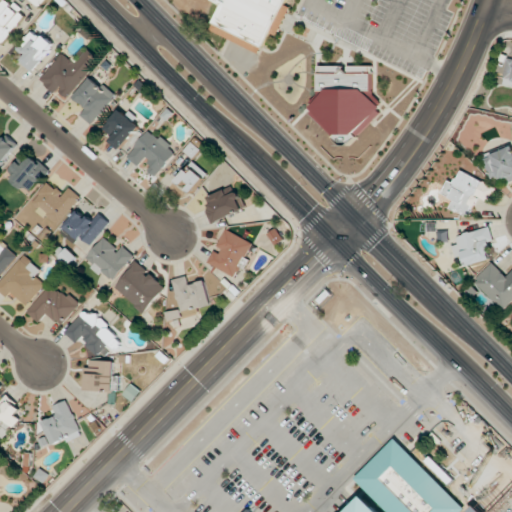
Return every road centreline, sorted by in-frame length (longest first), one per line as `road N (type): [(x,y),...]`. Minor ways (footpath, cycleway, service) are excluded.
road 1 (secondary): [(95,0),(511,417)]
road 2 (secondary): [(511,374),(140,0)]
road 3 (tertiary): [(281,297),(426,135),(492,0)]
road 4 (tertiary): [(66,511),(281,297)]
road 5 (residential): [(175,238),(0,84)]
